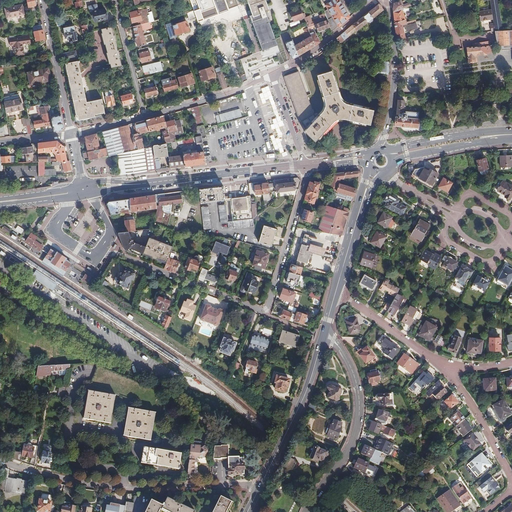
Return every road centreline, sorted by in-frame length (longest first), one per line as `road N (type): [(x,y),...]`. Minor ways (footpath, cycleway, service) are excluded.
road 1 (residential): [(323,334),(351,368),(358,416),(347,455),(304,511)]
road 2 (secondary): [(323,334),(303,398),(248,511)]
road 3 (residential): [(97,252),(121,254),(262,310)]
road 4 (primary): [(130,184),(304,164)]
road 5 (residential): [(262,310),(304,164)]
road 6 (residential): [(389,0),(394,77),(379,148)]
road 7 (secondary): [(365,191),(323,334)]
road 8 (residential): [(71,134),(43,0)]
road 9 (residential): [(272,75),(143,117)]
road 10 (residential): [(272,75),(318,51),(377,0)]
road 11 (residential): [(447,369),(511,482)]
road 12 (primary): [(511,130),(389,150)]
road 13 (residential): [(113,0),(143,117)]
